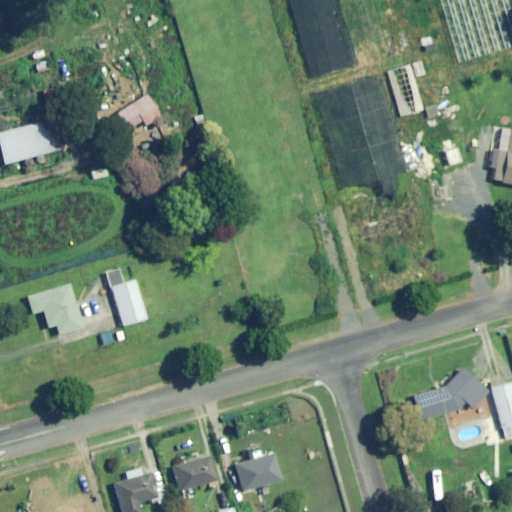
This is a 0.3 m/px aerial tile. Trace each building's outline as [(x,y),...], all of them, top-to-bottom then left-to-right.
[(511,49),(511,0),(271,0),(296,84),(444,42),(451,67),(511,49)] [(423,110),(410,64),(386,71),(399,116),(423,110)] [(426,237),(380,74),(297,98),(343,261),(426,237)] [(59,110),(54,87),(42,90),(47,113),(59,110)] [(159,117),(145,95),(116,114),(127,131),(141,122),(144,127),(159,117)] [(40,156),(32,125),(0,133),(0,152),(3,165),(40,156)] [(511,186),(511,126),(508,126),(499,184),(511,186)] [(456,198),(436,130),(416,135),(435,204),(456,198)] [(123,284),(119,271),(106,275),(122,327),(146,319),(134,280),(123,284)] [(81,328),(68,285),(26,298),(31,315),(41,312),(46,329),(54,326),(57,335),(81,328)] [(114,345),(111,332),(100,335),(103,347),(114,345)] [(460,367),(452,376),(450,374),(433,390),(411,397),(419,422),(457,410),(464,404),(470,410),(487,393),(460,367)] [(511,382),(489,389),(504,440),(511,437),(511,382)] [(282,481),(273,454),(234,466),(242,493),(282,481)] [(215,482),(208,457),(171,467),(177,492),(215,482)] [(122,474),(124,482),(112,485),(119,511),(139,511),(137,503),(148,500),(149,505),(166,501),(161,486),(153,488),(150,478),(147,467),(122,474)] [(97,511),(94,502),(59,511),(97,511)]
